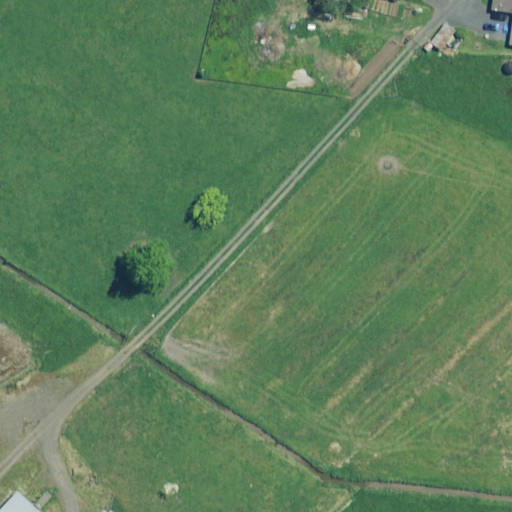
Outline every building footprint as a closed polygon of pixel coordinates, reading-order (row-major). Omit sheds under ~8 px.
[(359,27),(366,7),(348,0),(341,20),(359,27)] [(511,0),(493,0),(492,10),(511,13),(511,29),(510,45),(511,45),(511,0)] [(441,51),(456,34),(445,24),(424,48),(429,52),(435,46),(441,51)] [(485,36),(465,33),(462,52),(482,55),(485,36)] [(403,36),(388,35),(386,50),(402,52),(403,36)] [(39,511),(18,492),(0,511),(39,511)]
